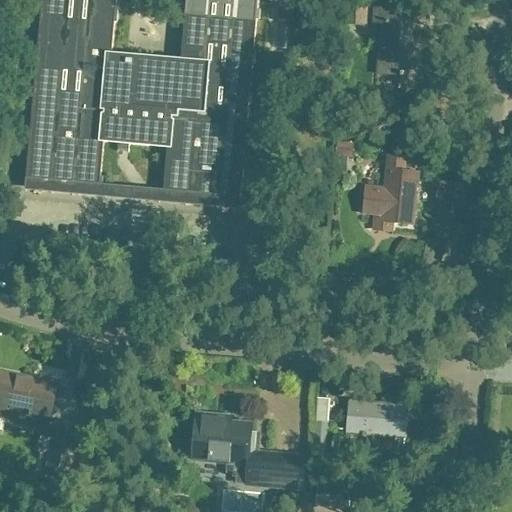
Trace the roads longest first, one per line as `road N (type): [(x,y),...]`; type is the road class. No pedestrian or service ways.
road 1 (residential): [(0,307),(114,332),(476,368)]
road 2 (residential): [(476,368),(503,0)]
road 3 (residential): [(465,511),(476,368)]
